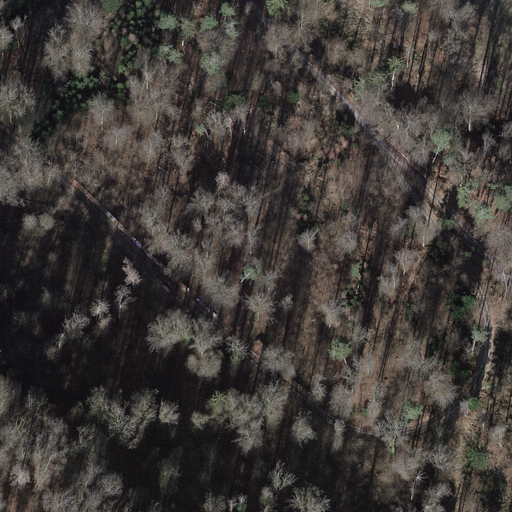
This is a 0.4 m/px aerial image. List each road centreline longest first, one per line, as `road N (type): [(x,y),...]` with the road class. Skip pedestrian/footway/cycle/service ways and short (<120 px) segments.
road 1 (track): [(0,134),(41,162),(231,342),(327,417),(367,433),(417,429),(456,408),(482,371),(488,340),(487,309),(472,275),(375,138)]
road 2 (track): [(375,138),(424,181),(511,289)]
road 3 (track): [(251,0),(375,138)]
